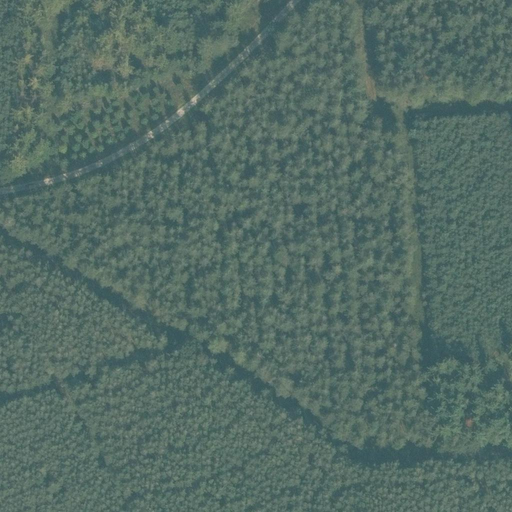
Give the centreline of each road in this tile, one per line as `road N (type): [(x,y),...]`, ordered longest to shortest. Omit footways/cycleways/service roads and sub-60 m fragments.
road 1 (track): [(0,193),(107,164),(152,137),(298,0)]
road 2 (track): [(0,276),(127,511)]
